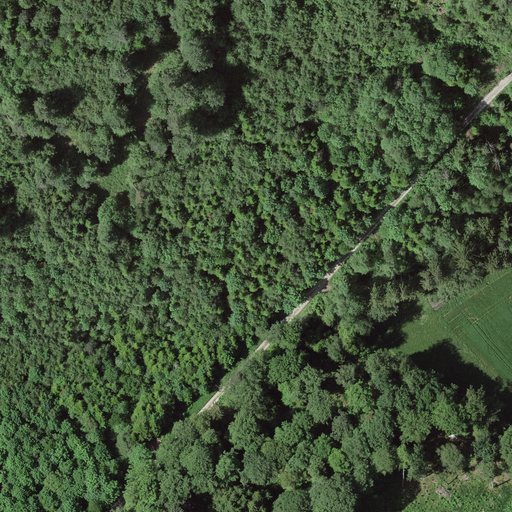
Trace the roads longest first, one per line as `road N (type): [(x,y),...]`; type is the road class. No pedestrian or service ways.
road 1 (track): [(114,511),(323,282)]
road 2 (track): [(323,282),(511,78)]
road 3 (track): [(323,282),(363,307),(384,349),(417,379),(483,406),(511,436)]
road 4 (track): [(363,307),(511,257)]
